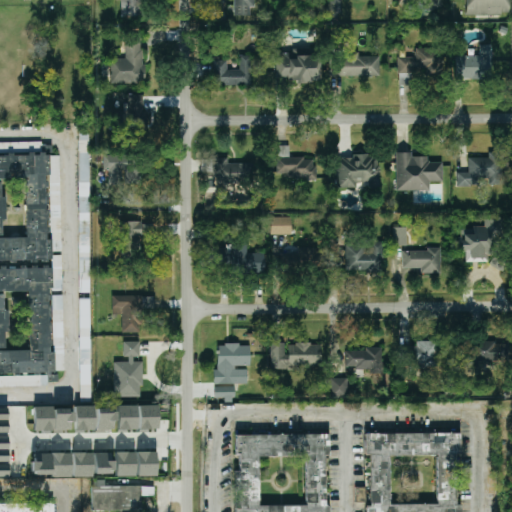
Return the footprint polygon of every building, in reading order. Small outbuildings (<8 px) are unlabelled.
[(110,84),(143,83),(142,37),(125,37),(125,58),(110,59),(110,84)] [(455,55),(454,79),(490,80),(491,45),(479,45),(479,56),(455,55)] [(398,58),(398,85),(406,85),(406,76),(442,76),(442,48),(414,49),(414,57),(398,58)] [(318,83),(318,49),(291,49),(291,53),(275,53),(276,83),(318,83)] [(379,76),(379,56),(358,57),(358,52),(343,53),(343,56),(330,56),(330,77),(379,76)] [(212,85),(252,85),(251,55),(239,55),(239,70),(226,70),(226,60),(212,60),(212,85)] [(145,95),(126,95),(125,130),(145,131),(145,95)] [(90,292),(89,133),(78,133),(79,293),(90,292)] [(289,146),(276,146),(277,174),(287,174),(287,179),(315,179),(315,158),(289,158),(289,146)] [(442,162),(428,163),(428,157),(411,157),(411,153),(395,153),(396,191),(429,191),(429,182),(442,182),(442,162)] [(0,156),(48,155),(51,260),(0,261),(0,156)] [(335,157),(337,189),(356,188),(356,185),(379,184),(378,155),(335,157)] [(501,157),(468,158),(468,172),(457,173),(458,187),(481,186),(481,179),(489,178),(489,185),(502,185),(501,157)] [(228,158),(212,158),(213,183),(252,183),(251,163),(228,163),(228,158)] [(270,218),(270,235),(291,234),(291,217),(270,218)] [(465,262),(496,261),(495,220),(484,220),(484,228),(459,229),(460,253),(465,253),(465,262)] [(119,223),(118,257),(128,257),(128,250),(141,250),(141,235),(158,235),(158,223),(119,223)] [(406,227),(392,227),(393,246),(406,246),(406,227)] [(382,241),(367,242),(367,244),(345,244),(346,272),(383,271),(382,241)] [(263,253),(247,253),(247,247),(209,247),(210,268),(244,267),(244,274),(264,273),(263,253)] [(296,250),(296,254),(280,254),(281,268),(323,267),(323,249),(296,250)] [(402,250),(402,269),(420,269),(420,274),(440,273),(440,249),(402,250)] [(0,269),(51,268),(54,372),(0,373),(0,269)] [(141,333),(141,296),(112,295),(111,315),(121,315),(121,332),(141,333)] [(80,400),(91,399),(89,298),(79,299),(80,400)] [(411,369),(436,368),(436,341),(416,342),(416,351),(410,351),(411,369)] [(142,360),(139,360),(139,342),(123,342),(123,361),(114,361),(114,397),(142,397),(142,360)] [(508,342),(472,343),(472,369),(479,369),(479,363),(508,362),(508,342)] [(320,368),(320,344),(286,344),(286,343),(270,343),(270,367),(320,368)] [(249,344),(217,345),(217,370),(213,370),(213,384),(247,384),(247,368),(250,367),(249,344)] [(345,349),(344,370),(381,371),(381,349),(345,349)] [(347,378),(330,378),(330,397),(347,397),(347,378)] [(234,402),(234,386),(213,386),(214,398),(224,397),(224,402),(234,402)] [(158,429),(157,405),(116,406),(116,408),(96,409),(96,430),(115,429),(115,430),(158,429)] [(365,434),(365,471),(369,471),(369,505),(366,505),(365,511),(459,511),(459,433),(365,434)] [(329,511),(330,495),(325,495),(325,456),(329,455),(329,435),(236,435),(236,471),(234,471),(234,511),(329,511)] [(0,462),(8,462),(7,436),(0,436),(0,462)] [(115,452),(115,477),(134,476),(134,452),(127,452),(115,452)] [(136,452),(137,476),(155,476),(155,452),(148,452),(136,452)] [(30,454),(30,471),(34,471),(34,475),(50,475),(50,453),(30,454)] [(109,453),(93,453),(93,474),(114,473),(113,461),(109,461),(109,453)] [(92,511),(141,511),(141,496),(151,496),(151,486),(105,487),(105,480),(92,480),(92,511)] [(52,511),(52,503),(0,503),(0,511),(52,511)]
